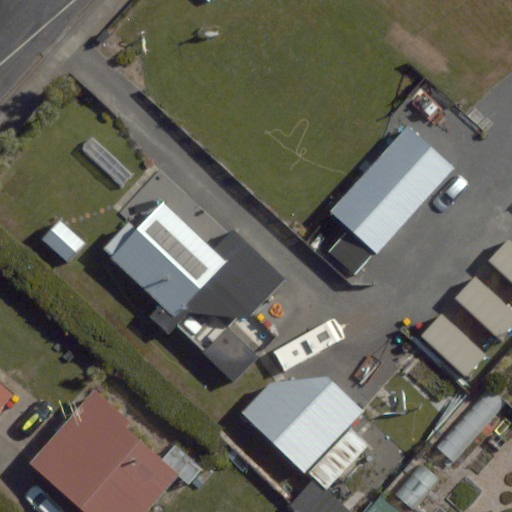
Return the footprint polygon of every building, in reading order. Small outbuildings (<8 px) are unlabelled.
[(271,118),(205,184),(320,299),(357,262),(329,234),(358,205),(271,118)] [(144,268),(108,321),(182,372),(219,318),(144,268)] [(377,309),(318,375),(417,463),(476,397),(377,309)] [(304,352),(230,355),(233,452),(308,450),(304,352)] [(0,423),(20,399),(0,382),(0,423)] [(511,400),(499,388),(476,411),(511,445),(511,400)] [(138,511),(81,464),(39,511),(138,511)]
